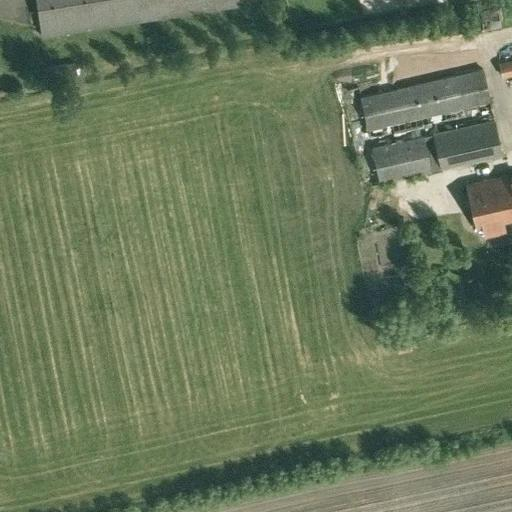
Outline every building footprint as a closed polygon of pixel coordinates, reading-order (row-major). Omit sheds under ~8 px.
[(238,0),(35,0),(41,35),(239,3),(238,0)] [(497,8),(479,11),(482,27),(500,24),(497,8)] [(511,71),(511,60),(500,64),(502,73),(511,71)] [(51,80),(78,75),(75,61),(48,66),(51,80)] [(367,127),(489,100),(482,68),(360,96),(367,127)] [(501,153),(493,119),(371,147),(379,180),(501,153)] [(506,174),(466,183),(476,227),(511,218),(511,199),(507,178),(507,177),(506,174)]
